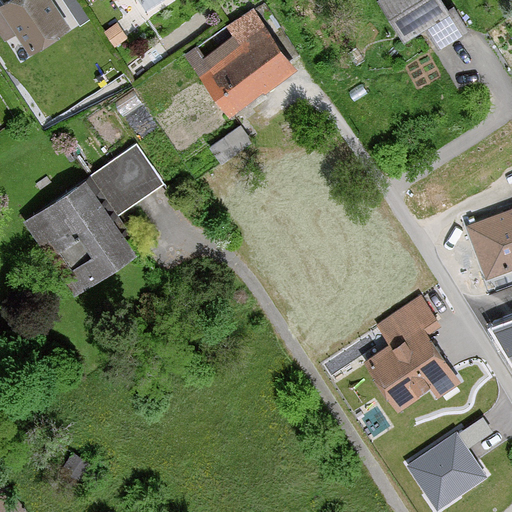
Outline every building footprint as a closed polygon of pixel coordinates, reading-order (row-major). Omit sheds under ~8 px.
[(48,0),(0,0),(0,22),(20,55),(67,31),(48,0)] [(434,0),(371,0),(394,41),(422,32),(433,52),(465,37),(450,11),(442,12),(434,0)] [(180,59),(225,117),(295,72),(249,11),(180,59)] [(132,148),(19,220),(67,294),(132,256),(113,222),(160,187),(132,148)] [(511,210),(461,224),(480,282),(511,270),(511,210)] [(439,324),(415,297),(370,328),(385,345),(359,363),(393,417),(424,391),(434,402),(457,382),(424,331),(439,324)] [(511,317),(488,327),(511,363),(511,317)] [(456,433),(407,466),(437,510),(486,478),(456,433)] [(92,466),(73,453),(61,470),(81,483),(92,466)]
